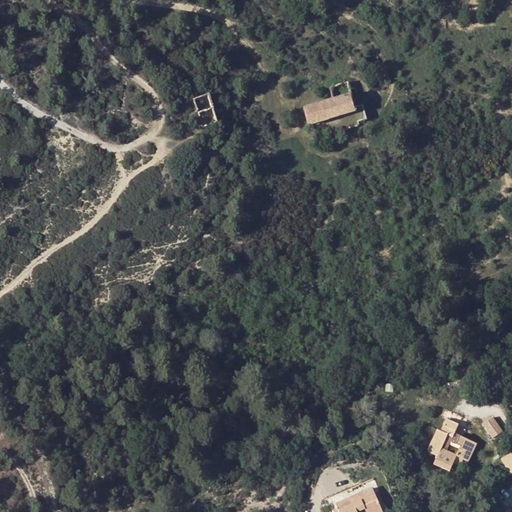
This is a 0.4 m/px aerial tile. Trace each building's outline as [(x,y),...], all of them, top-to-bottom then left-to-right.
[(304,108),(309,125),(354,112),(350,95),(351,95),(348,84),(330,89),(333,100),(304,108)] [(194,101),(198,114),(213,109),(208,96),(194,101)] [(483,424),(491,438),(501,433),(493,419),(483,424)] [(456,457),(463,460),(469,462),(476,444),(454,434),(458,425),(446,420),(440,432),(436,430),(427,451),(438,456),(434,465),(449,472),(453,464),(456,457)] [(511,451),(502,456),(510,475),(511,473),(511,451)] [(456,457),(453,464),(460,467),(463,460),(456,457)] [(353,505),(338,511),(362,511),(365,511),(381,511),(371,488),(350,498),(353,505)]
